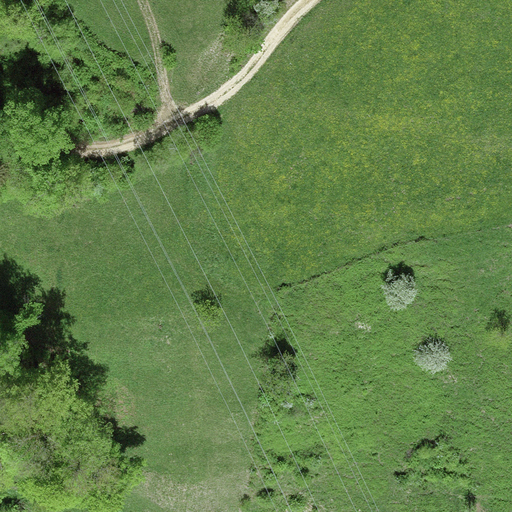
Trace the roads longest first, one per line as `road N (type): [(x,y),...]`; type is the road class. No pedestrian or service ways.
road 1 (track): [(215,96),(511,149)]
road 2 (track): [(311,0),(239,80),(174,124)]
road 3 (track): [(174,124),(86,153),(0,143)]
road 4 (track): [(174,124),(143,0)]
